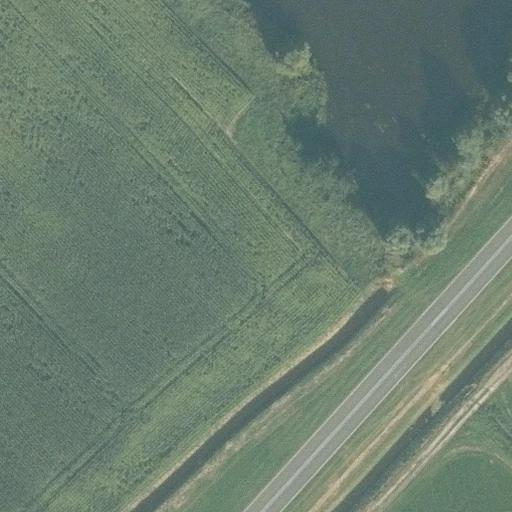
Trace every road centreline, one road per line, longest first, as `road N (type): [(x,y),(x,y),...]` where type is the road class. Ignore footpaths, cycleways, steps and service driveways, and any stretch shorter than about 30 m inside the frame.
road 1 (trunk): [(262,511),(511,237)]
road 2 (track): [(511,365),(373,511)]
